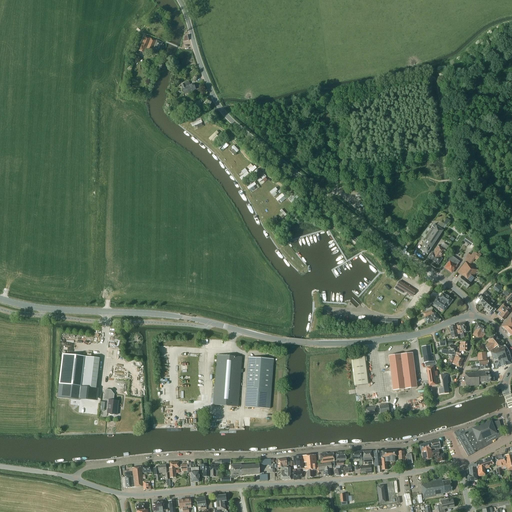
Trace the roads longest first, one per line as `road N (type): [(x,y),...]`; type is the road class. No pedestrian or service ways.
road 1 (secondary): [(467,315),(400,336),(305,342),(176,316),(0,299)]
road 2 (tertiary): [(472,315),(464,298),(230,120),(206,79),(179,0)]
road 3 (residential): [(460,463),(449,432),(403,445),(118,464),(82,470),(75,479)]
road 4 (tertiary): [(75,479),(139,495),(460,463)]
